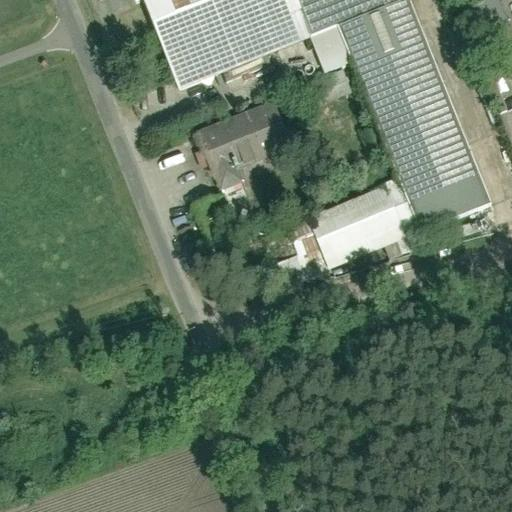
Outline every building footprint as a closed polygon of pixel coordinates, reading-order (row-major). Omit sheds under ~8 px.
[(502,213),(412,0),(143,0),(182,94),(336,34),(428,236),(502,213)] [(499,0),(486,0),(475,3),(487,49),(511,42),(499,0)] [(511,58),(501,64),(511,88),(511,58)] [(343,71),(307,86),(316,110),(352,95),(343,71)] [(276,104),(203,133),(226,190),(246,182),(241,170),(294,148),(276,104)] [(402,184),(315,219),(321,234),(295,245),(299,256),(278,265),(288,288),(422,234),(402,184)]
